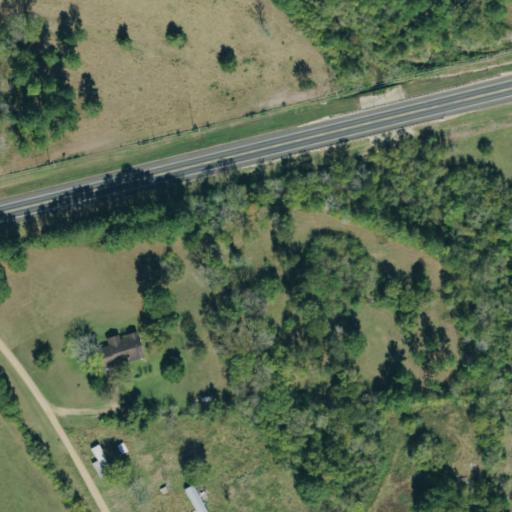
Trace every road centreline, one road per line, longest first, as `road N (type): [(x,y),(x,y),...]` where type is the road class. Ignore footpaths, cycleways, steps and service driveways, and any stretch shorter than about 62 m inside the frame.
road 1 (primary): [(0,212),(511,85)]
road 2 (residential): [(110,511),(0,338)]
